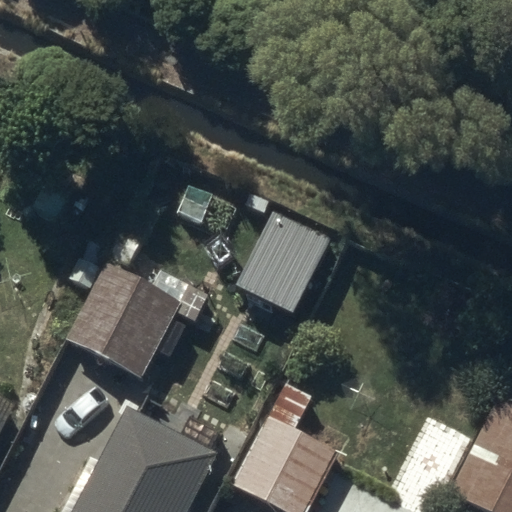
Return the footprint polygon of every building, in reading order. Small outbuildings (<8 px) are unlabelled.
[(333,248),(279,224),(265,254),(320,278),(333,248)] [(121,235),(101,225),(71,282),(92,292),(121,235)] [(144,243),(129,236),(114,262),(129,270),(144,243)] [(180,311),(110,274),(71,347),(141,384),(180,311)] [(314,405),(289,392),(273,421),(298,435),(314,405)] [(0,446),(15,417),(0,409),(0,446)] [(511,511),(511,417),(499,411),(453,501),(475,511),(511,511)] [(190,511),(216,465),(131,420),(82,511),(190,511)] [(307,511),(335,461),(268,426),(233,491),(272,511),(307,511)]
